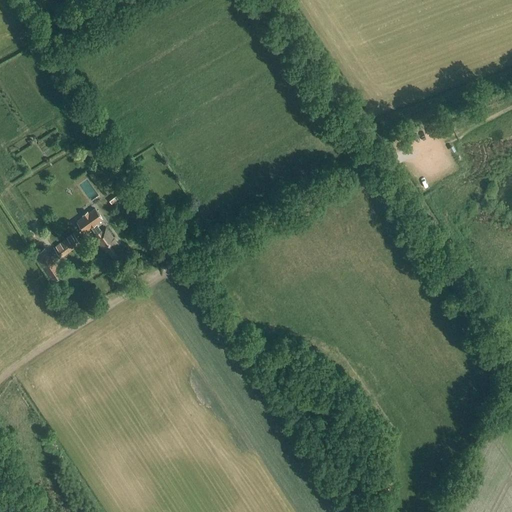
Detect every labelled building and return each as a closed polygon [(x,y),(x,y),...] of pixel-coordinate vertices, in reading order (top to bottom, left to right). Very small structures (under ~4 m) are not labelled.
[(80,184),(84,196),(93,192),(88,181),(80,184)] [(108,251),(114,259),(121,254),(119,252),(122,251),(105,227),(101,230),(96,223),(103,219),(95,208),(88,212),(87,211),(81,215),(82,217),(76,221),(84,232),(90,228),(95,234),(94,234),(95,236),(94,237),(105,252),(108,251)] [(176,229),(182,239),(189,235),(183,225),(176,229)] [(73,234),(61,243),(52,249),(60,258),(80,243),(73,234)] [(62,277),(44,249),(33,256),(52,284),(55,282),(57,284),(62,281),(60,278),(62,277)] [(82,266),(91,270),(99,255),(91,251),(82,266)]
